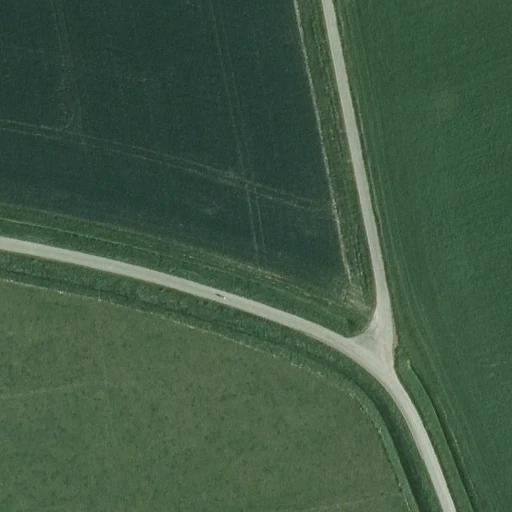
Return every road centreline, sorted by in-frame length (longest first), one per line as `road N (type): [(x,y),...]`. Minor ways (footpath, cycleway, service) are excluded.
road 1 (unclassified): [(388,368),(233,303),(0,246)]
road 2 (unclassified): [(388,368),(321,0)]
road 3 (unclassified): [(444,511),(388,368)]
